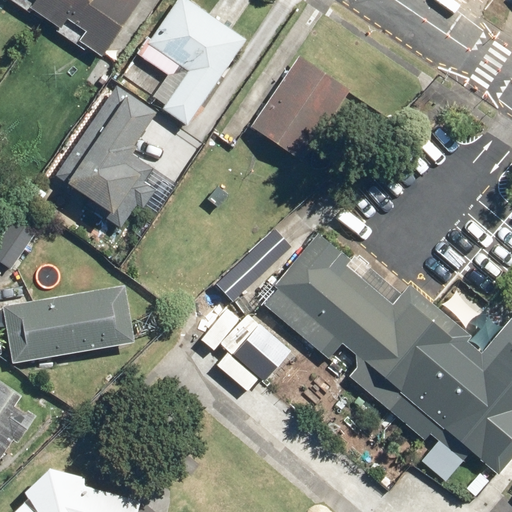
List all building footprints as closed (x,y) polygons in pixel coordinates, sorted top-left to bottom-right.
[(19,0),(104,55),(140,0),(19,0)] [(177,0),(144,48),(183,76),(165,109),(184,119),(202,89),(203,90),(241,37),(188,0),(177,0)] [(245,131),(302,166),(347,93),(290,58),(245,131)] [(147,95),(161,74),(146,64),(132,85),(147,95)] [(118,88),(54,181),(90,205),(92,203),(120,223),(147,185),(118,164),(154,113),(118,88)] [(218,184),(200,201),(213,214),(231,197),(218,184)] [(9,225),(0,240),(0,264),(15,273),(34,241),(9,225)] [(322,244),(274,302),(489,477),(511,448),(511,312),(506,307),(478,341),(410,285),(395,303),(322,244)] [(0,310),(0,318),(8,366),(128,346),(119,291),(0,310)] [(17,392),(0,383),(0,456),(11,444),(4,438),(20,416),(9,407),(17,392)] [(46,470),(6,511),(137,511),(142,498),(46,470)]
